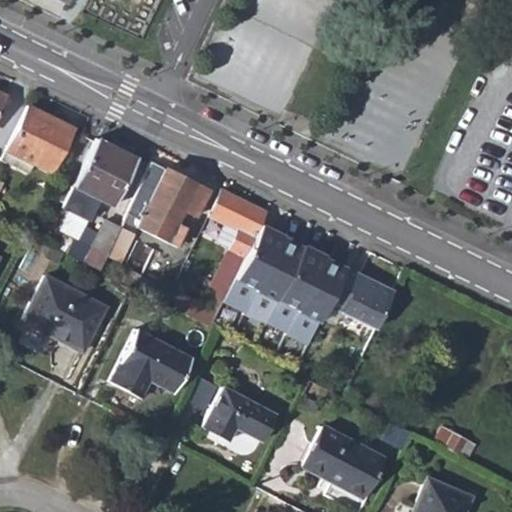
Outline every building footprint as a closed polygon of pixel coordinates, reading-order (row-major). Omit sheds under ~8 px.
[(377,0),(377,1),(407,16),(414,0),(377,0)] [(511,0),(504,0),(497,27),(511,30),(511,0)] [(49,173),(71,128),(26,106),(4,151),(0,158),(0,160),(32,176),(36,166),(49,173)] [(111,206),(135,158),(94,139),(71,186),(60,207),(68,210),(86,220),(94,204),(109,211),(111,206)] [(104,255),(118,261),(135,227),(164,168),(150,162),(118,227),(104,255)] [(32,176),(45,182),(49,173),(36,166),(32,176)] [(193,218),(208,190),(164,168),(135,227),(173,246),(183,224),(176,221),(181,212),(193,218)] [(257,226),(264,213),(219,191),(207,216),(222,222),(214,240),(227,247),(209,284),(224,291),(257,226)] [(60,226),(79,236),(86,220),(68,210),(60,226)] [(104,255),(118,227),(103,219),(90,246),(72,239),(64,254),(97,270),(104,255)] [(241,312),(279,237),(257,226),(224,291),(221,298),(219,302),(241,312)] [(55,249),(64,254),(72,239),(63,234),(55,249)] [(262,323),(300,247),(279,237),(241,312),(241,314),(261,324),(262,323)] [(283,333),(321,257),(300,247),(262,323),(283,333)] [(325,304),(343,268),(321,257),(283,333),(283,334),(305,345),(325,304)] [(374,328),(392,291),(343,268),(325,304),(374,328)] [(132,288),(137,278),(125,272),(120,281),(132,288)] [(80,351),(103,307),(42,276),(19,320),(80,351)] [(132,288),(144,294),(149,285),(137,278),(132,288)] [(211,293),(221,298),(224,291),(209,284),(205,291),(211,293)] [(150,297),(155,287),(149,285),(144,294),(150,297)] [(196,321),(206,326),(213,312),(219,302),(221,298),(211,293),(196,321)] [(171,392),(188,358),(133,328),(105,381),(136,397),(146,379),(171,392)] [(258,439),(271,414),(219,387),(198,426),(224,440),(231,425),(258,439)] [(359,497),(380,457),(319,426),(299,465),(359,497)] [(466,457),(473,444),(439,426),(432,439),(466,457)] [(460,511),(467,496),(424,477),(408,511),(460,511)]
